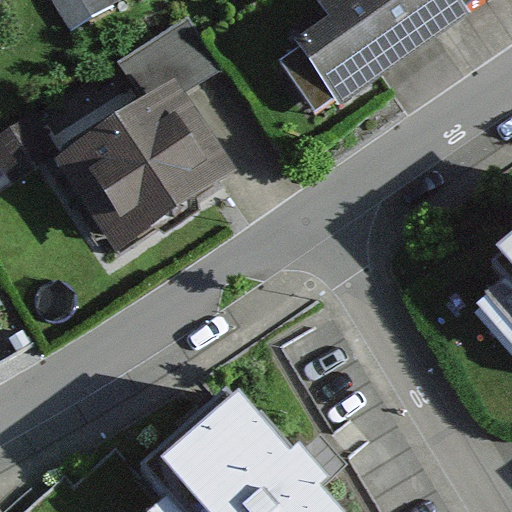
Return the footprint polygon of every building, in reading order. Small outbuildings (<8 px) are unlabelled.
[(58,0),(74,34),(124,11),(118,0),(58,0)] [(499,0),(336,0),(257,56),(311,132),(499,0)] [(174,102),(56,173),(113,267),(231,196),(174,102)] [(511,242),(489,262),(511,289),(511,242)] [(317,511),(225,410),(142,485),(166,511),(317,511)]
